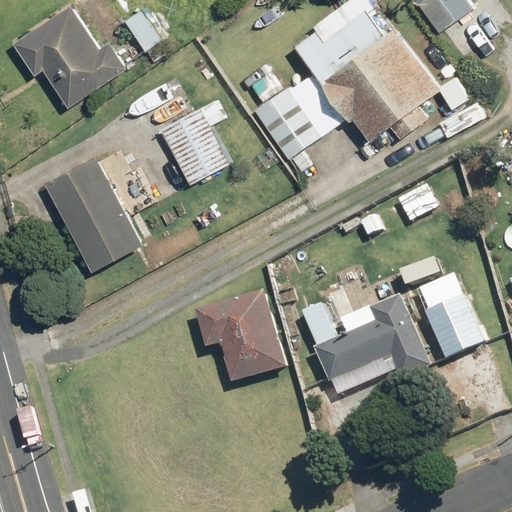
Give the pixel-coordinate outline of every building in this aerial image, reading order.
[(292,161),(349,120),(353,124),(355,123),(372,146),(395,130),(403,141),(430,122),(421,108),(443,93),(398,30),(387,38),(370,14),(376,10),(369,0),(354,0),(314,28),(318,34),(297,49),(316,75),(292,91),(290,88),(257,112),(292,161)] [(475,12),(466,0),(417,0),(441,35),(475,12)] [(130,71),(112,43),(101,50),(94,39),(73,7),(16,45),(37,77),(44,72),(70,110),(130,71)] [(164,42),(144,12),(127,23),(148,53),(164,42)] [(163,130),(193,187),(233,166),(232,164),(233,163),(216,130),(214,131),(213,128),(229,119),(220,101),(163,130)] [(146,248),(100,159),(48,186),(94,274),(146,248)] [(511,315),(511,293),(502,298),(509,316),(511,315)] [(289,372),(267,294),(198,313),(209,353),(225,348),(235,386),(289,372)] [(403,298),(371,312),(377,325),(315,351),(330,386),(392,360),(402,384),(433,370),(403,298)] [(487,346),(466,298),(428,315),(448,362),(487,346)]
